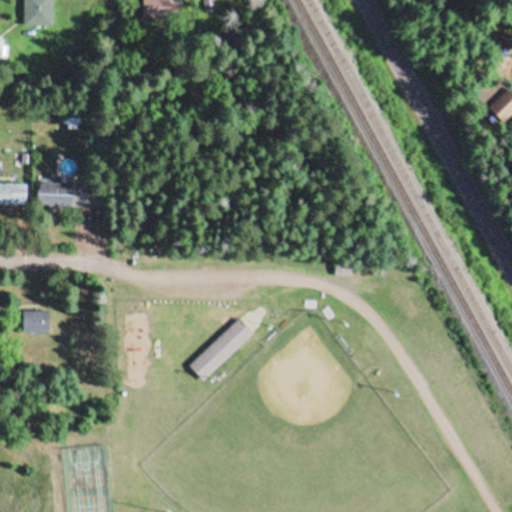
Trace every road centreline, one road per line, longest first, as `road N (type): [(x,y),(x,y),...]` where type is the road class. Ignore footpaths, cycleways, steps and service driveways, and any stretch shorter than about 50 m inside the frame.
road 1 (residential): [(0,262),(84,263),(155,277),(295,279),(332,289),(391,341),(493,511)]
road 2 (secondary): [(511,265),(361,0)]
